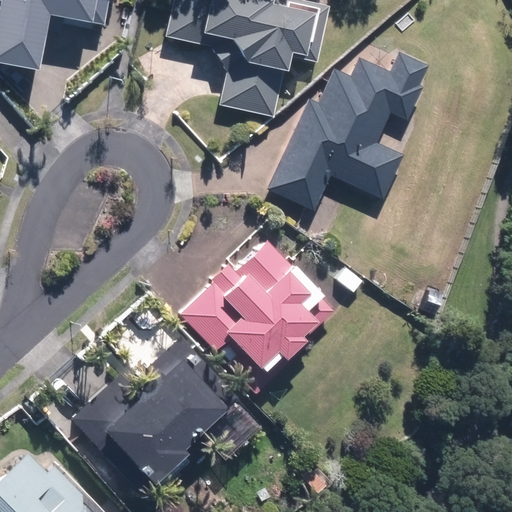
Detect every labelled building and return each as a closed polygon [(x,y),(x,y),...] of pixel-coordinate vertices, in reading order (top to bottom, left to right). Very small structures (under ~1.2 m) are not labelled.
[(0,0),(0,62),(25,67),(32,21),(94,31),(99,0),(0,0)] [(167,0),(161,36),(219,47),(207,108),(267,120),(279,59),(312,65),(324,0),(167,0)] [(321,177),(377,199),(428,64),(396,52),(388,73),(353,60),(347,77),(327,70),(314,106),(293,99),(259,191),(309,210),(321,177)] [(297,335),(323,312),(260,241),(227,271),(220,263),(169,309),(206,350),(218,339),(235,358),(222,369),(244,393),(302,341),(297,335)] [(342,265),(329,280),(346,294),(359,279),(342,265)] [(132,488),(224,398),(212,386),(200,397),(163,359),(115,405),(99,388),(66,420),(132,488)] [(0,511),(68,511),(70,500),(44,471),(35,479),(17,458),(0,472),(0,511)]
